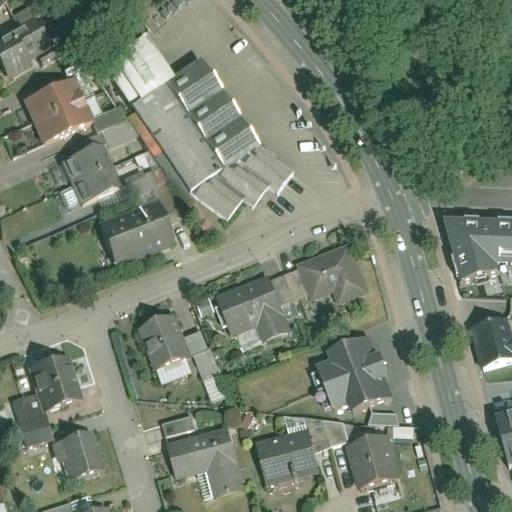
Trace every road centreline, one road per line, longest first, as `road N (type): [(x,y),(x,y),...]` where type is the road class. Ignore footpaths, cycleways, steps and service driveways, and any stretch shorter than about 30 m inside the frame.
road 1 (residential): [(91,320),(393,204)]
road 2 (tertiary): [(483,511),(393,204)]
road 3 (tertiary): [(393,204),(323,71),(262,0)]
road 4 (residential): [(91,320),(153,511)]
